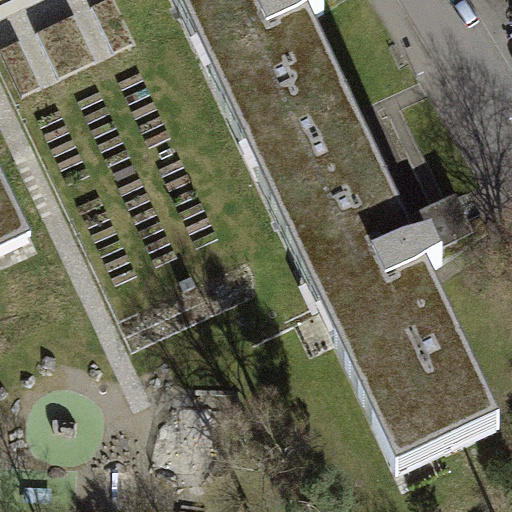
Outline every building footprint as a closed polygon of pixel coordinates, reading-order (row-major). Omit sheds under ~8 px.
[(258,151),(270,178),(359,136),(332,79),(319,85),(292,29),(324,14),(317,0),(284,0),(280,2),(279,0),(169,0),(179,19),(192,13),(222,76),(209,82),(245,157),(258,151)] [(111,6),(93,15),(113,58),(132,50),(111,6)] [(75,22),(38,40),(61,85),(97,67),(75,22)] [(19,48),(2,56),(23,102),(40,94),(19,48)] [(384,190),(359,136),(270,178),(283,205),(270,211),(303,282),(315,277),(344,341),(331,347),(387,466),(489,418),(451,337),(442,341),(413,280),(440,267),(429,242),(400,255),(372,196),(384,190)] [(0,250),(29,236),(0,173),(0,250)]
